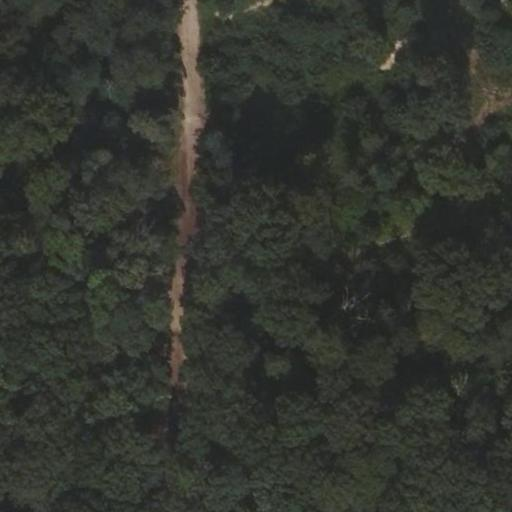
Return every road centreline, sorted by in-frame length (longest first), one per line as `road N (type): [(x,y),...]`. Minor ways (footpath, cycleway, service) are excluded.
road 1 (track): [(207,300),(184,0)]
road 2 (track): [(207,300),(71,271),(0,228)]
road 3 (track): [(192,511),(205,414),(207,300)]
